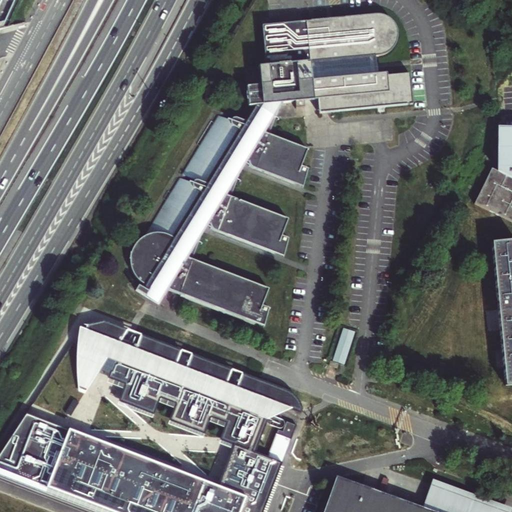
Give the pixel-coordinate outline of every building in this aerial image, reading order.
[(0,0),(0,27),(14,24),(24,0),(0,0)] [(248,106),(260,105),(244,130),(236,125),(233,125),(229,125),(227,126),(216,121),(180,177),(194,183),(191,185),(179,180),(143,235),(139,239),(135,242),(131,249),(129,254),(128,258),(129,265),(130,270),(132,275),(136,280),(145,285),(144,288),(139,285),(136,290),(153,301),(159,305),(163,299),(162,298),(166,290),(172,293),(265,329),(270,309),(262,306),(269,289),(188,258),(207,229),(211,231),(284,258),(288,240),(283,238),(288,221),(227,196),(245,166),(249,167),(303,188),(308,171),(301,168),(309,150),(264,133),(282,103),(310,100),(317,100),(318,114),(397,106),(412,105),(411,91),(409,72),(403,72),(386,74),(385,71),(375,72),(374,65),(374,57),(379,57),(383,56),(388,54),(391,50),(394,47),(396,42),(397,37),(396,32),(395,27),(393,24),(389,20),(384,17),(375,16),(329,20),(299,23),(261,26),(265,67),(260,68),(261,85),(246,87),(248,106)] [(511,131),(495,132),(494,172),(490,170),(472,205),(511,224),(511,131)] [(511,242),(492,244),(505,386),(511,385),(511,242)] [(274,402),(301,414),(303,411),(301,406),(292,398),(287,394),(283,390),(134,331),(105,320),(86,324),(89,324),(88,328),(80,325),(79,343),(81,371),(82,386),(82,389),(88,391),(101,368),(110,372),(107,380),(124,386),(117,403),(152,417),(158,399),(160,400),(161,401),(161,402),(162,402),(163,402),(163,401),(169,403),(169,405),(170,406),(171,404),(175,406),(168,423),(201,437),(209,419),(211,420),(212,422),(213,422),(214,421),(220,423),(219,425),(220,426),(222,425),(224,426),(217,443),(234,449),(253,457),(269,416),(271,409),(274,402)] [(354,331),(342,327),(331,361),(339,364),(344,365),(354,331)] [(220,486),(25,414),(0,455),(0,477),(91,511),(239,511),(245,497),(220,486)] [(298,427),(269,416),(253,457),(283,469),(298,427)] [(253,457),(234,449),(220,486),(245,497),(239,511),(265,511),(283,469),(253,457)] [(413,511),(335,484),(324,511),(508,511),(504,511),(496,508),(496,509),(433,486),(423,511),(413,511)]
